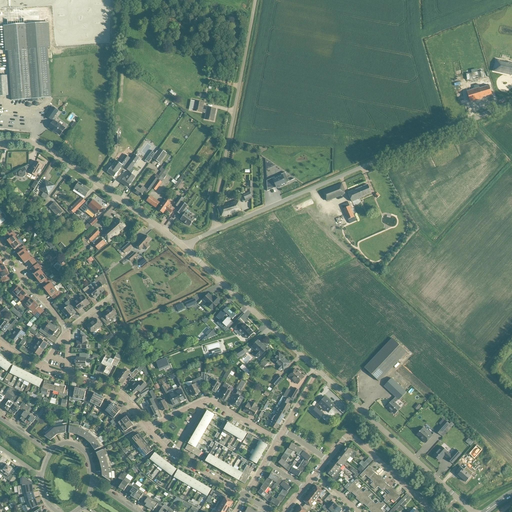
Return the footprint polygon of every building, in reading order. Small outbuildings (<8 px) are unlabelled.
[(51,97),(48,48),(50,47),(48,22),(4,25),(6,50),(8,50),(12,100),(51,97)] [(503,53),(503,57),(507,57),(508,49),(497,48),(496,52),(503,53)] [(496,59),(494,71),(511,75),(511,62),(508,62),(500,60),(496,59)] [(483,71),(466,74),(467,80),(484,77),(483,71)] [(7,75),(0,75),(0,95),(8,95),(7,75)] [(479,87),(467,91),(470,102),(482,98),(482,97),(492,94),(489,85),(480,88),(479,87)] [(213,121),(216,109),(207,107),(207,110),(203,109),(204,103),(195,101),(191,100),(189,110),(193,110),(193,111),(202,112),(206,113),(205,119),(213,121)] [(46,116),(52,120),(58,111),(53,107),(46,116)] [(52,131),(53,131),(60,136),(65,128),(57,123),(58,123),(54,120),(48,128),(52,131)] [(160,163),(167,153),(160,148),(153,158),(160,163)] [(134,155),(124,168),(129,171),(130,171),(130,172),(129,173),(131,174),(134,171),(134,170),(134,171),(131,169),(139,158),(134,155)] [(111,167),(107,172),(111,175),(113,176),(114,177),(118,172),(118,171),(123,166),(124,166),(127,162),(122,159),(119,163),(116,160),(111,167)] [(39,174),(41,170),(40,169),(43,165),(36,161),(31,170),(30,169),(31,168),(29,164),(20,169),(21,170),(20,170),(19,171),(19,172),(18,173),(18,175),(19,176),(20,177),(21,177),(22,178),(23,177),(24,177),(25,176),(26,175),(26,174),(26,173),(25,172),(27,170),(29,172),(36,176),(38,173),(39,174)] [(170,174),(169,173),(172,168),(165,164),(162,168),(164,169),(162,173),(163,175),(162,177),(166,180),(170,174)] [(124,178),(121,182),(128,187),(131,183),(131,182),(135,177),(131,174),(129,173),(125,178),(124,178)] [(266,181),(267,192),(277,187),(277,188),(286,184),(285,184),(285,183),(289,181),(285,173),(280,175),(281,175),(281,176),(275,179),(274,178),(272,179),(269,180),(266,181)] [(158,179),(155,177),(146,188),(150,191),(158,179)] [(162,182),(159,179),(153,188),(156,190),(162,182)] [(48,195),(54,186),(45,180),(43,182),(41,186),(37,184),(36,186),(34,189),(33,192),(37,194),(39,189),(44,192),(42,196),(42,197),(45,199),(46,198),(48,195)] [(183,182),(179,180),(174,187),(178,189),(183,182)] [(74,189),(73,191),(78,195),(79,192),(85,196),(90,190),(83,185),(82,184),(82,185),(79,182),(74,189)] [(326,198),(328,201),(343,195),(341,192),(344,190),(342,184),(322,191),(325,198),(326,198)] [(348,193),(352,202),(363,197),(362,197),(371,193),(368,185),(355,190),(355,189),(348,193)] [(141,196),(146,189),(143,186),(140,190),(137,187),(134,191),(141,196)] [(243,195),(245,199),(247,198),(248,200),(252,199),(251,196),(252,196),(250,192),(243,195)] [(174,204),(178,207),(185,197),(181,194),(174,204)] [(156,208),(159,203),(150,196),(147,201),(156,208)] [(171,213),(174,209),(169,205),(170,204),(169,203),(171,199),(168,196),(158,210),(163,213),(166,209),(171,213)] [(70,209),(73,213),(85,201),(83,199),(81,198),(70,209)] [(89,200),(80,208),(85,213),(88,209),(95,215),(101,208),(98,206),(97,206),(96,205),(97,203),(93,200),(92,202),(89,200)] [(182,201),(175,211),(180,215),(181,214),(183,216),(180,219),(190,226),(195,219),(186,212),(185,213),(183,211),(187,205),(182,201)] [(241,210),(237,201),(228,204),(227,203),(218,206),(221,216),(232,213),(241,210)] [(60,214),(63,212),(54,202),(54,203),(55,204),(53,205),(52,204),(49,207),(57,216),(60,213),(60,214)] [(343,209),(347,219),(354,217),(350,206),(343,209)] [(89,223),(92,226),(98,221),(94,217),(89,223)] [(109,242),(120,233),(119,232),(125,226),(118,219),(110,227),(111,228),(102,235),(103,236),(101,237),(98,235),(100,233),(96,228),(87,237),(91,242),(98,250),(108,242),(109,242)] [(10,246),(18,240),(14,236),(16,235),(12,230),(7,233),(11,238),(8,241),(9,242),(8,243),(10,246)] [(143,247),(146,250),(149,246),(146,244),(150,239),(146,235),(136,246),(141,250),(143,247)] [(18,247),(20,249),(24,246),(22,243),(23,242),(20,239),(18,240),(10,246),(11,246),(13,248),(15,250),(18,247)] [(50,240),(47,243),(49,246),(49,245),(52,248),(54,250),(56,248),(50,240)] [(125,253),(133,247),(129,242),(121,249),(125,253)] [(21,259),(28,253),(25,249),(26,248),(24,246),(20,249),(21,252),(18,254),(19,256),(21,259)] [(138,255),(135,252),(128,258),(131,261),(138,255)] [(31,258),(28,253),(21,259),(23,262),(24,261),(25,263),(28,260),(30,263),(32,265),(37,262),(32,257),(31,258)] [(53,266),(62,275),(71,267),(63,258),(53,266)] [(37,280),(44,274),(41,270),(42,269),(38,264),(33,267),(37,272),(34,275),(35,276),(35,277),(37,279),(37,280)] [(8,269),(0,273),(0,274),(2,278),(1,279),(2,282),(10,278),(8,275),(9,275),(8,273),(9,272),(7,270),(8,269)] [(46,283),(50,280),(48,277),(47,278),(44,274),(37,280),(39,282),(40,282),(41,283),(44,281),(46,283)] [(102,286),(107,282),(103,274),(94,280),(97,284),(94,287),(100,295),(100,294),(105,290),(102,286)] [(47,293),(54,287),(51,283),(52,282),(50,280),(46,283),(48,285),(44,288),(46,290),(45,290),(47,293)] [(95,299),(100,295),(94,287),(92,284),(89,286),(88,285),(83,290),(88,296),(87,295),(90,293),(95,299)] [(17,296),(24,290),(23,290),(21,287),(20,288),(19,287),(16,290),(13,288),(10,291),(12,294),(13,293),(17,296)] [(57,291),(54,287),(47,293),(49,296),(50,295),(51,297),(54,294),(56,297),(61,293),(59,291),(57,291)] [(24,297),(27,294),(25,293),(26,292),(24,290),(17,296),(21,300),(20,301),(22,303),(26,299),(24,297)] [(89,303),(81,293),(79,294),(81,297),(74,303),(79,310),(85,306),(89,303)] [(213,310),(221,301),(220,301),(220,300),(218,298),(217,298),(215,296),(213,298),(212,297),(209,294),(203,300),(206,302),(205,303),(206,304),(208,305),(205,308),(209,313),(212,310),(213,310)] [(29,308),(36,302),(36,301),(35,302),(33,299),(32,300),(31,298),(28,301),(26,299),(22,303),(24,306),(26,304),(29,308)] [(197,303),(195,299),(185,303),(188,307),(197,303)] [(68,301),(65,303),(67,307),(66,308),(65,308),(65,309),(62,311),(69,319),(75,314),(68,305),(70,303),(68,301)] [(36,309),(39,306),(38,305),(38,304),(36,302),(29,308),(33,312),(32,313),(37,318),(41,314),(38,311),(36,309)] [(0,312),(0,314),(2,316),(9,310),(6,307),(0,312)] [(108,321),(117,314),(111,307),(102,314),(104,316),(101,319),(106,326),(110,323),(108,321)] [(230,320),(232,318),(232,319),(236,315),(227,307),(223,311),(224,312),(223,313),(221,311),(216,317),(219,320),(220,321),(221,320),(224,322),(222,323),(226,327),(225,328),(224,327),(224,328),(223,329),(223,330),(226,332),(229,331),(230,329),(229,329),(234,323),(230,320)] [(11,330),(18,321),(16,319),(15,320),(11,325),(5,321),(0,326),(0,328),(5,332),(9,328),(11,330)] [(92,333),(102,326),(96,319),(93,321),(93,322),(91,323),(87,326),(92,333)] [(239,321),(233,326),(236,329),(237,328),(238,329),(239,330),(242,334),(244,336),(246,339),(247,338),(247,339),(253,333),(250,330),(251,330),(250,329),(248,327),(247,327),(245,324),(243,326),(241,324),(242,323),(239,321)] [(39,331),(46,336),(48,332),(53,336),(55,333),(59,328),(54,325),(53,326),(49,323),(47,327),(43,324),(39,331)] [(21,339),(25,333),(20,329),(19,330),(16,329),(10,337),(16,341),(19,337),(21,339)] [(219,334),(213,330),(206,337),(206,336),(202,340),(203,341),(219,334)] [(420,343),(423,345),(431,333),(428,331),(420,343)] [(87,349),(87,342),(86,342),(86,336),(85,336),(81,336),(80,336),(79,342),(77,341),(77,348),(87,349)] [(407,352),(392,338),(364,368),(379,381),(407,352)] [(35,339),(33,342),(44,350),(48,344),(40,339),(38,342),(35,339)] [(251,347),(261,356),(268,348),(262,343),(263,342),(259,339),(251,347)] [(39,356),(44,350),(33,342),(30,345),(34,348),(32,351),(39,356)] [(282,368),(283,369),(289,363),(279,353),(273,360),(279,366),(277,368),(280,371),(282,368)] [(76,360),(75,362),(76,363),(76,366),(85,366),(86,359),(89,360),(89,354),(86,354),(85,358),(76,357),(76,360)] [(113,360),(111,358),(109,359),(104,357),(101,364),(97,370),(104,373),(108,375),(113,365),(116,367),(121,357),(116,354),(113,360)] [(165,368),(161,360),(157,362),(160,370),(165,368)] [(12,365),(7,362),(3,368),(7,371),(12,365)] [(140,372),(142,370),(145,367),(143,363),(137,370),(136,369),(132,373),(127,370),(126,372),(122,370),(116,379),(122,384),(129,374),(131,375),(130,376),(133,378),(139,372),(140,372)] [(15,375),(18,368),(13,366),(10,373),(15,375)] [(20,378),(23,371),(18,368),(15,375),(20,378)] [(223,377),(227,379),(232,370),(228,368),(223,377)] [(295,381),(294,381),(297,384),(304,377),(295,369),(289,376),(295,381)] [(25,380),(28,373),(23,371),(20,378),(25,380)] [(30,383),(33,375),(28,373),(25,380),(30,383)] [(205,383),(205,373),(201,373),(201,378),(196,380),(195,379),(193,381),(193,385),(188,387),(193,396),(200,392),(198,387),(200,386),(199,384),(201,383),(205,383)] [(215,393),(221,384),(213,379),(214,378),(206,374),(206,383),(211,386),(209,389),(215,393)] [(34,385),(38,378),(33,375),(30,383),(34,385)] [(272,383),(276,386),(282,379),(278,375),(272,383)] [(43,380),(38,378),(34,385),(39,387),(43,380)] [(406,392),(392,378),(384,386),(396,397),(392,400),(386,407),(389,409),(390,409),(395,414),(400,408),(395,403),(398,400),(399,400),(406,392)] [(47,392),(50,382),(45,380),(43,388),(42,388),(41,391),(47,392)] [(142,391),(147,385),(141,380),(138,384),(135,382),(129,388),(131,390),(130,390),(131,391),(135,394),(139,388),(142,391)] [(241,381),(237,389),(241,391),(245,383),(241,381)] [(53,391),(55,383),(50,382),(47,392),(47,393),(48,390),(53,391)] [(226,400),(231,391),(227,389),(229,386),(224,383),(221,390),(223,391),(220,397),(220,398),(222,399),(223,399),(226,400)] [(66,386),(61,385),(58,392),(67,395),(67,396),(68,389),(67,390),(65,390),(66,386)] [(186,399),(180,387),(178,388),(177,387),(173,389),(175,392),(180,402),(186,399)] [(78,399),(81,389),(75,388),(74,393),(71,392),(71,390),(70,390),(69,401),(70,401),(70,399),(73,400),(73,398),(78,399)] [(299,390),(295,388),(290,396),(294,399),(299,390)] [(86,390),(81,389),(78,399),(84,400),(83,402),(86,403),(89,396),(85,395),(86,390)] [(239,407),(244,398),(238,395),(241,391),(236,389),(233,394),(236,396),(232,403),(232,404),(235,406),(235,405),(239,407)] [(4,398),(6,400),(10,394),(7,392),(4,395),(0,392),(0,402),(1,401),(2,402),(4,398)] [(180,402),(175,392),(169,396),(173,405),(180,402)] [(95,405),(99,395),(94,393),(92,398),(89,396),(86,403),(89,404),(90,403),(95,405)] [(9,412),(15,403),(11,400),(13,397),(10,394),(6,400),(9,401),(6,405),(7,405),(5,408),(7,410),(6,410),(9,412)] [(101,411),(106,404),(103,401),(104,398),(105,398),(99,395),(95,405),(100,407),(99,409),(101,411)] [(290,400),(285,397),(282,395),(277,405),(279,406),(287,411),(290,406),(288,404),(290,400)] [(160,397),(156,399),(162,411),(165,410),(167,409),(168,408),(164,400),(162,401),(160,397)] [(319,419),(323,414),(320,411),(323,408),(328,412),(334,406),(325,397),(318,404),(319,404),(316,407),(311,412),(319,419)] [(155,411),(158,410),(153,400),(153,398),(147,401),(150,407),(147,408),(151,417),(157,414),(155,411)] [(114,409),(116,406),(112,402),(112,403),(109,406),(106,404),(101,411),(104,413),(108,416),(114,409)] [(243,411),(254,417),(259,408),(255,406),(256,404),(253,402),(251,405),(248,403),(243,411)] [(20,409),(22,410),(26,405),(22,403),(20,406),(15,403),(9,412),(12,414),(14,415),(17,412),(20,409)] [(25,423),(31,414),(27,411),(29,407),(26,405),(22,410),(24,412),(22,415),(22,416),(20,419),(22,420),(22,421),(25,423)] [(116,406),(114,409),(108,416),(112,419),(110,422),(112,424),(115,422),(120,417),(117,414),(120,410),(121,410),(116,406)] [(284,415),(287,411),(279,406),(277,411),(284,415)] [(207,411),(205,415),(212,420),(214,415),(207,411)] [(282,420),(284,415),(277,411),(274,415),(282,420)] [(35,419),(38,421),(41,416),(38,413),(35,417),(31,414),(25,423),(28,425),(28,424),(29,425),(30,426),(32,422),(33,423),(35,419)] [(209,424),(212,420),(205,415),(202,420),(209,424)] [(279,425),(282,420),(274,415),(271,420),(279,425)] [(130,421),(127,416),(126,416),(127,416),(122,419),(120,417),(115,422),(117,424),(120,428),(121,427),(130,421)] [(209,424),(202,420),(199,425),(206,429),(209,424)] [(276,429),(279,425),(271,420),(268,425),(276,429)] [(134,426),(130,421),(121,427),(125,431),(123,433),(125,435),(124,436),(133,431),(131,431),(129,428),(133,425),(133,426),(134,426)] [(440,435),(450,425),(446,421),(442,426),(440,425),(435,430),(440,435)] [(66,423),(53,426),(57,435),(66,433),(67,422),(66,422),(66,423)] [(228,434),(233,425),(228,422),(222,432),(227,435),(228,434)] [(77,435),(80,425),(70,423),(69,433),(77,435)] [(84,438),(90,430),(80,425),(77,435),(84,438)] [(203,434),(206,429),(199,425),(196,429),(203,434)] [(232,437),(233,435),(237,428),(233,425),(228,434),(232,437)] [(51,440),(57,435),(53,426),(44,433),(46,435),(45,436),(44,436),(51,440)] [(426,443),(433,435),(423,427),(417,435),(422,440),(426,443)] [(238,438),(242,431),(237,428),(233,435),(238,438)] [(201,438),(203,434),(196,429),(194,434),(201,438)] [(90,443),(98,437),(90,430),(84,438),(90,443)] [(247,433),(242,431),(238,438),(243,441),(247,433)] [(142,438),(139,433),(136,435),(134,433),(135,433),(134,433),(127,437),(133,445),(134,445),(142,438)] [(201,438),(194,434),(191,439),(198,443),(201,438)] [(104,446),(98,437),(90,443),(95,450),(104,446),(104,445),(104,446)] [(146,442),(142,438),(134,445),(137,449),(146,442)] [(198,443),(191,439),(188,443),(195,448),(198,443)] [(260,441),(257,446),(265,450),(267,445),(260,441)] [(149,446),(146,442),(137,449),(141,453),(149,446)] [(202,451),(195,448),(188,443),(185,449),(199,457),(202,451)] [(288,448),(285,453),(289,456),(293,451),(297,453),(296,454),(298,455),(302,450),(299,449),(300,448),(291,444),(289,448),(288,448)] [(153,450),(149,446),(141,453),(144,457),(148,454),(149,456),(148,457),(152,453),(151,452),(153,450)] [(262,454),(265,450),(257,446),(255,450),(262,454)] [(346,446),(343,451),(350,457),(353,458),(357,453),(354,451),(353,452),(346,446)] [(451,455),(441,446),(440,447),(439,447),(437,450),(433,455),(439,461),(444,455),(445,456),(446,457),(448,459),(447,459),(452,463),(461,454),(456,449),(456,450),(459,452),(458,453),(456,456),(453,453),(451,455)] [(96,453),(100,461),(109,458),(105,449),(106,449),(105,448),(96,453)] [(259,459),(262,454),(255,450),(252,455),(259,459)] [(304,452),(302,450),(298,455),(300,457),(301,455),(304,458),(300,464),(305,467),(309,462),(308,461),(311,457),(304,451),(304,452)] [(350,457),(343,451),(339,455),(347,461),(350,457)] [(154,463),(159,456),(155,453),(150,459),(154,463)] [(285,462),(289,456),(285,453),(281,458),(282,459),(278,463),(285,469),(286,468),(288,470),(292,465),(290,463),(289,465),(285,462)] [(210,464),(214,457),(209,454),(205,461),(210,464)] [(256,464),(259,459),(252,455),(249,460),(256,464)] [(347,461),(339,455),(336,459),(343,465),(347,461)] [(159,466),(164,459),(159,456),(154,463),(159,466)] [(215,466),(219,459),(214,457),(210,464),(215,466)] [(111,468),(109,458),(100,461),(102,469),(111,468)] [(163,469),(168,463),(164,459),(159,466),(163,469)] [(220,469),(224,462),(219,459),(215,466),(220,469)] [(343,465),(336,459),(333,463),(340,469),(343,465)] [(224,472),(228,465),(224,462),(220,469),(224,472)] [(167,472),(172,466),(168,463),(163,469),(167,472)] [(340,469),(333,463),(329,468),(337,473),(340,469)] [(0,474),(2,476),(9,466),(8,465),(7,465),(6,464),(6,465),(4,464),(1,468),(0,467),(0,474)] [(302,472),(305,467),(300,464),(297,469),(293,467),(293,466),(292,465),(288,470),(290,471),(290,472),(298,476),(301,472),(302,472)] [(229,475),(233,468),(228,465),(224,472),(229,475)] [(2,476),(9,481),(13,476),(10,474),(13,470),(12,469),(11,468),(10,467),(9,466),(2,476)] [(177,469),(172,466),(167,472),(172,476),(177,469)] [(246,466),(242,473),(238,480),(245,484),(253,470),(246,466)] [(365,475),(369,478),(375,473),(371,469),(372,468),(369,466),(360,475),(363,478),(365,475)] [(463,469),(458,475),(466,482),(471,476),(470,475),(472,473),(466,467),(464,469),(463,469)] [(113,480),(111,468),(102,469),(102,476),(110,481),(110,478),(113,480)] [(234,477),(238,470),(233,468),(229,475),(234,477)] [(337,473),(329,468),(326,472),(333,478),(337,473)] [(179,480),(183,473),(178,470),(174,477),(179,480)] [(238,480),(242,473),(238,470),(234,477),(238,480)] [(183,482),(187,475),(183,473),(179,480),(183,482)] [(378,476),(375,473),(369,478),(373,482),(370,485),(373,487),(382,478),(379,475),(378,476)] [(268,478),(264,483),(269,486),(273,481),(277,483),(276,484),(277,485),(281,480),(279,479),(279,478),(271,474),(268,478)] [(188,485),(192,478),(187,475),(183,482),(188,485)] [(21,485),(31,485),(31,483),(32,482),(31,482),(31,481),(28,478),(27,478),(28,479),(28,480),(21,476),(22,476),(22,485),(21,485)] [(127,491),(132,485),(129,483),(131,481),(126,477),(119,487),(120,488),(124,491),(125,490),(127,491)] [(193,488),(197,481),(192,478),(188,485),(193,488)] [(384,480),(382,478),(373,487),(375,490),(378,487),(382,490),(387,484),(383,481),(384,480)] [(283,482),(281,480),(277,485),(279,487),(280,485),(284,488),(279,494),(284,498),(288,492),(288,491),(291,487),(284,481),(283,482)] [(359,489),(356,485),(358,482),(356,480),(353,483),(351,485),(349,487),(347,489),(349,492),(350,491),(354,495),(359,489)] [(198,491),(202,484),(197,481),(193,488),(198,491)] [(133,497),(139,490),(140,488),(134,483),(133,485),(132,485),(127,491),(129,493),(129,494),(133,497)] [(265,492),(269,486),(264,483),(260,488),(261,489),(258,493),(265,499),(265,498),(268,500),(271,495),(269,493),(268,495),(265,492)] [(202,493),(206,486),(202,484),(198,491),(202,493)] [(385,499),(394,490),(392,487),(391,488),(387,484),(382,490),(386,494),(383,497),(385,499)] [(33,492),(31,485),(21,485),(18,486),(19,495),(23,494),(33,492)] [(211,489),(206,486),(202,493),(207,496),(211,489)] [(312,491),(319,496),(323,491),(316,486),(315,487),(314,487),(312,489),(313,490),(312,491)] [(359,501),(368,492),(366,489),(363,492),(359,489),(354,495),(358,498),(357,499),(359,501)] [(141,501),(146,495),(139,490),(133,497),(138,501),(139,500),(141,501)] [(216,490),(215,491),(214,493),(224,499),(222,503),(230,507),(233,502),(225,497),(226,496),(216,490)] [(397,492),(394,490),(385,499),(384,501),(386,503),(391,499),(394,502),(400,496),(396,493),(397,492)] [(312,491),(311,492),(311,491),(308,494),(309,494),(308,496),(314,501),(319,496),(312,491)] [(35,499),(33,492),(23,494),(24,497),(22,497),(24,503),(35,499)] [(366,506),(372,501),(368,497),(371,494),(368,492),(359,501),(362,504),(363,503),(366,506)] [(281,502),(284,498),(279,494),(276,499),(272,497),(273,496),(271,495),(268,500),(270,501),(270,502),(278,506),(280,502),(281,502)] [(148,507),(155,497),(153,499),(146,495),(141,501),(144,503),(143,504),(148,507)] [(308,496),(307,497),(306,496),(304,499),(305,500),(304,501),(306,503),(304,505),(310,510),(313,506),(312,504),(314,501),(308,496)] [(156,511),(161,504),(158,503),(160,501),(155,497),(148,507),(153,511),(154,510),(156,511)] [(38,506),(35,499),(24,503),(25,502),(27,505),(25,505),(27,511),(38,506)] [(227,511),(230,507),(222,503),(219,501),(216,507),(218,508),(224,511),(227,511)] [(373,511),(381,504),(381,503),(379,501),(376,504),(372,501),(366,506),(370,510),(369,511),(370,511),(373,511)] [(382,502),(381,503),(381,504),(373,511),(384,511),(381,509),(385,504),(382,502)] [(333,511),(339,506),(336,503),(335,504),(334,503),(331,506),(330,505),(329,504),(326,507),(324,509),(326,511),(327,511),(328,511),(333,511)]
